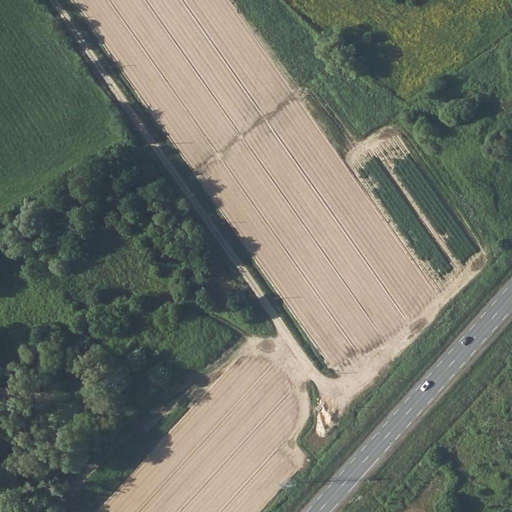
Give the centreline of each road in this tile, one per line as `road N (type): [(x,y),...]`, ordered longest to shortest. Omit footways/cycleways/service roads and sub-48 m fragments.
road 1 (unclassified): [(55,0),(325,388)]
road 2 (secondary): [(316,511),(511,295)]
